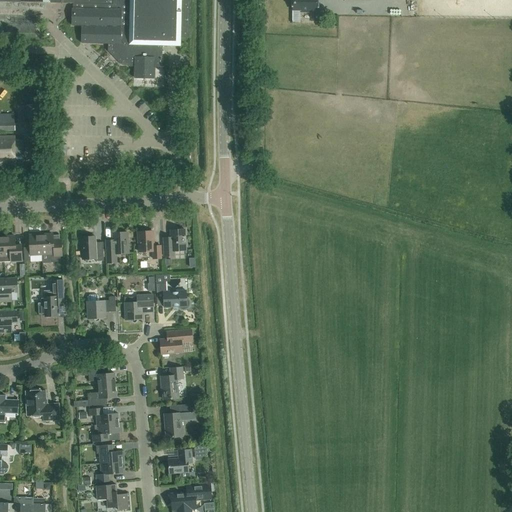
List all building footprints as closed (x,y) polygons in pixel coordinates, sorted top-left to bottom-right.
[(82,44),(96,44),(108,44),(108,51),(122,65),(129,66),(129,67),(134,67),(134,78),(155,78),(155,67),(162,68),(163,46),(180,46),(181,38),(189,38),(190,0),(112,0),(113,5),(73,4),(73,26),(83,26),(82,44)] [(317,12),(317,0),(292,0),(293,10),(301,11),(301,12),(317,12)] [(14,120),(0,120),(0,130),(14,131),(14,120)] [(15,157),(23,156),(23,140),(14,140),(14,137),(0,138),(0,162),(7,163),(7,160),(16,160),(15,157)] [(174,251),(186,250),(185,230),(170,230),(171,240),(164,241),(165,257),(174,256),(174,251)] [(154,259),(161,259),(161,246),(154,246),(153,231),(138,232),(139,252),(153,251),(154,259)] [(117,254),(129,253),(128,233),(113,233),(113,243),(106,243),(107,263),(117,263),(117,254)] [(41,235),(42,255),(48,255),(51,262),(54,262),(61,262),(60,244),(54,244),(53,234),(41,235)] [(42,255),(41,235),(29,235),(30,247),(24,248),(25,261),(31,261),(31,256),(42,255)] [(4,257),(5,262),(23,261),(22,245),(16,246),(15,236),(3,237),(4,257)] [(96,261),(104,261),(103,242),(95,243),(95,238),(82,239),(83,260),(96,259),(96,261)] [(12,293),(18,293),(17,278),(0,279),(0,280),(0,286),(0,302),(12,302),(12,293)] [(44,291),(44,297),(45,317),(58,316),(58,303),(64,302),(63,280),(51,280),(51,290),(44,291)] [(187,308),(188,307),(188,306),(189,305),(189,304),(189,303),(189,302),(189,301),(188,301),(188,300),(187,299),(186,291),(165,292),(165,284),(157,284),(157,302),(164,302),(164,308),(179,307),(180,308),(181,308),(181,309),(182,309),(183,309),(184,309),(185,309),(186,309),(187,308)] [(88,302),(87,302),(88,320),(94,319),(95,320),(96,321),(97,322),(98,321),(99,320),(100,319),(106,319),(106,310),(110,309),(110,312),(116,312),(115,297),(109,297),(109,301),(105,301),(99,301),(99,296),(97,295),(89,295),(88,297),(88,302)] [(124,297),(125,303),(126,321),(132,320),(132,322),(133,322),(135,323),(136,322),(137,321),(137,320),(143,320),(143,311),(147,311),(147,312),(154,312),(153,295),(146,295),(136,296),(136,297),(124,297)] [(178,309),(169,311),(172,322),(180,320),(178,309)] [(11,322),(17,322),(17,311),(5,312),(5,318),(0,318),(0,333),(12,333),(11,322)] [(167,339),(160,340),(162,355),(182,353),(182,343),(193,342),(191,330),(166,332),(167,339)] [(178,379),(184,379),(183,367),(170,368),(171,376),(160,377),(161,385),(162,385),(163,400),(179,398),(178,379)] [(98,381),(98,387),(116,385),(115,373),(105,374),(104,368),(88,369),(89,382),(98,381)] [(117,397),(116,385),(98,387),(99,393),(90,393),(91,399),(89,399),(89,406),(107,405),(107,398),(117,397)] [(43,421),(60,420),(59,404),(46,404),(45,391),(26,392),(28,416),(43,415),(43,421)] [(17,413),(18,401),(5,401),(5,396),(0,396),(0,421),(4,421),(4,413),(17,413)] [(181,413),(195,412),(194,404),(172,406),(173,414),(165,414),(166,438),(183,436),(183,435),(184,434),(183,427),(182,427),(181,413)] [(97,425),(121,423),(119,423),(118,413),(103,414),(103,408),(89,409),(89,416),(96,415),(97,425)] [(107,434),(122,433),(121,423),(97,425),(95,425),(96,435),(93,435),(93,442),(107,441),(107,434)] [(8,467),(8,466),(7,463),(2,463),(2,456),(7,456),(8,445),(0,444),(0,473),(1,473),(2,473),(3,473),(4,473),(5,472),(6,472),(7,471),(8,470),(8,468),(8,467)] [(122,462),(124,462),(123,451),(113,452),(112,445),(96,446),(97,454),(102,453),(103,463),(103,464),(122,462)] [(207,445),(195,446),(195,453),(208,453),(207,445)] [(169,474),(180,473),(181,478),(182,479),(187,479),(188,477),(188,472),(189,472),(188,461),(192,461),(191,449),(178,450),(179,459),(168,459),(169,474)] [(103,464),(103,463),(100,464),(101,474),(96,475),(97,483),(109,482),(109,474),(123,473),(122,462),(103,464)] [(91,477),(82,478),(83,485),(85,485),(91,485),(91,477)] [(128,509),(127,494),(117,494),(116,484),(96,486),(97,500),(107,499),(108,508),(118,507),(118,510),(128,509)] [(186,486),(187,493),(171,494),(172,510),(178,510),(177,511),(190,511),(191,509),(196,508),(195,501),(211,499),(210,484),(186,486)] [(32,511),(33,504),(34,504),(34,497),(14,497),(14,504),(15,504),(14,511),(32,511)] [(0,503),(0,511),(14,511),(15,504),(14,504),(0,503)]
